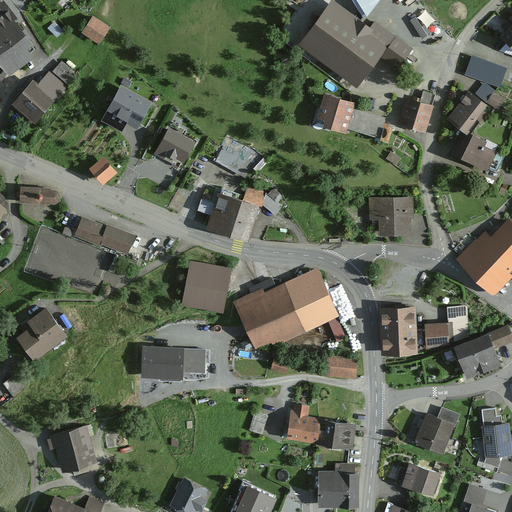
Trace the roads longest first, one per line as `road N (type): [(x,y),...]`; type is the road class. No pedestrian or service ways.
road 1 (tertiary): [(15,158),(216,240),(342,265)]
road 2 (residential): [(496,0),(457,51),(438,98),(425,170),(444,261)]
road 3 (residential): [(133,511),(58,467),(0,416)]
road 4 (tertiary): [(342,265),(366,299),(376,399)]
road 5 (residential): [(376,399),(496,378)]
